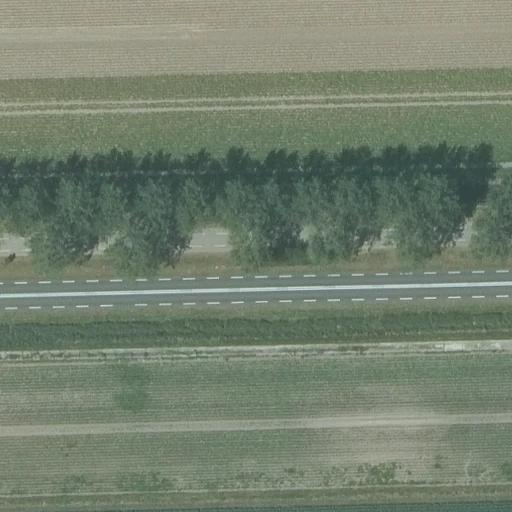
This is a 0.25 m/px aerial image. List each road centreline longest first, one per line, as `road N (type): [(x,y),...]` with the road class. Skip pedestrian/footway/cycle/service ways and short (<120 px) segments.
road 1 (secondary): [(511,285),(0,297)]
road 2 (unclassified): [(0,247),(511,235)]
